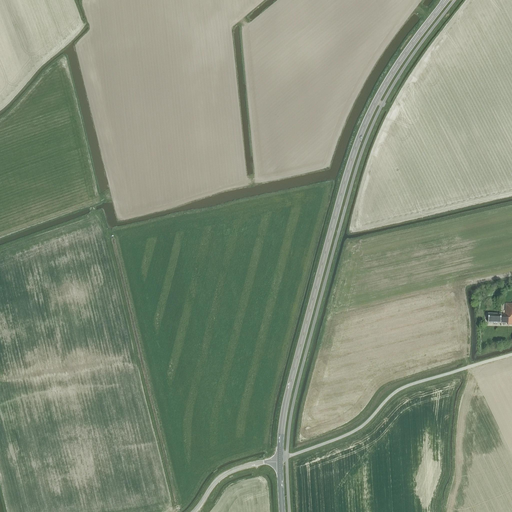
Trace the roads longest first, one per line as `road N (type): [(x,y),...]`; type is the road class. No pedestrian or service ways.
road 1 (primary): [(279,458),(287,395),(358,138),(392,72),(445,0)]
road 2 (unclassified): [(279,458),(355,430),(402,388),(511,354)]
